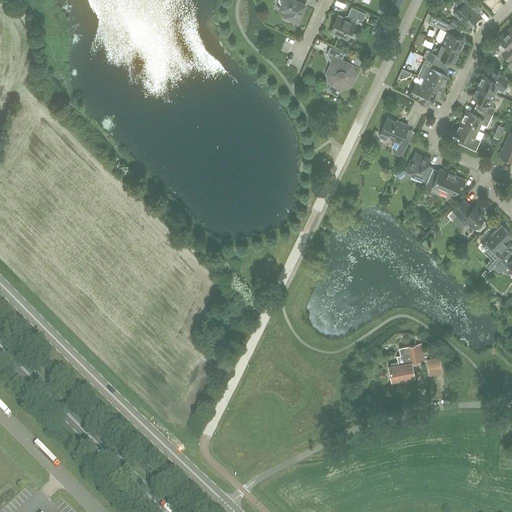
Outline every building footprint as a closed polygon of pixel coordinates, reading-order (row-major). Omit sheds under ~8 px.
[(278,0),(279,3),(282,4),(279,9),(288,13),(286,17),(298,23),(305,5),(293,0),(278,0)] [(475,3),(472,0),(456,0),(455,1),(455,3),(455,4),(458,8),(454,13),(462,21),(462,20),(468,26),(479,16),(472,9),(472,6),(475,3)] [(363,20),(366,13),(351,7),(347,17),(344,18),(338,15),(330,31),(337,34),(338,37),(341,36),(348,39),(357,18),(363,20)] [(464,39),(447,31),(443,29),(446,22),(431,15),(428,22),(440,28),(436,37),(437,40),(459,50),(464,39)] [(511,25),(498,39),(507,48),(502,54),(509,61),(511,57),(511,25)] [(453,62),(459,50),(437,40),(441,42),(438,49),(435,47),(433,48),(432,51),(426,49),(423,56),(425,57),(438,63),(439,63),(442,57),(453,62)] [(331,63),(326,74),(330,84),(328,88),(329,92),(337,95),(340,89),(351,85),(355,75),(352,64),(341,59),(344,53),(330,47),(327,53),(331,63)] [(436,67),(438,63),(425,57),(422,64),(430,67),(425,79),(442,87),(447,75),(440,72),(440,70),(436,67)] [(502,74),(495,70),(492,69),(488,76),(483,73),(477,85),(494,93),(497,88),(503,91),(508,80),(502,74)] [(409,96),(422,102),(428,105),(432,97),(436,98),(442,87),(425,79),(421,86),(415,83),(409,96)] [(492,99),(494,93),(477,85),(472,97),(482,102),(479,108),(492,114),(495,108),(492,106),(495,100),(492,99)] [(486,126),(492,114),(479,108),(476,115),(466,109),(460,121),(477,129),(480,123),(486,126)] [(387,118),(384,126),(379,136),(385,139),(387,138),(388,135),(393,138),(393,140),(399,143),(395,150),(394,153),(401,157),(410,137),(404,134),(408,125),(401,122),(400,124),(387,118)] [(474,136),(477,129),(460,121),(455,133),(466,138),(463,144),(475,150),(480,139),(474,136)] [(511,132),(510,132),(500,155),(511,160),(511,132)] [(412,159),(411,158),(407,168),(400,165),(395,176),(399,177),(406,172),(411,174),(411,176),(418,179),(418,177),(427,181),(430,174),(433,168),(427,165),(430,159),(415,152),(412,159)] [(466,180),(440,168),(436,176),(430,174),(427,181),(424,188),(430,191),(432,187),(454,196),(458,187),(462,189),(466,180)] [(473,227),(474,227),(476,229),(481,229),(484,225),(484,221),(482,219),(484,216),(480,212),(482,210),(476,204),(472,208),(463,199),(447,215),(452,220),(457,215),(465,224),(467,221),(473,227)] [(511,247),(511,244),(508,240),(511,236),(511,235),(501,224),(491,235),(488,232),(479,241),(487,249),(486,251),(497,263),(509,251),(510,250),(511,247)] [(511,253),(509,251),(497,263),(495,264),(501,270),(507,265),(511,269),(511,253)] [(397,356),(398,362),(390,363),(391,366),(389,366),(392,380),(406,378),(406,379),(414,377),(411,363),(419,361),(416,345),(399,348),(401,356),(397,356)] [(439,356),(426,359),(429,375),(442,373),(439,356)]
